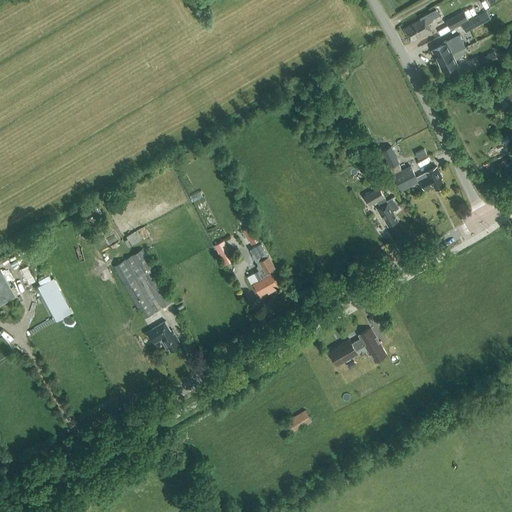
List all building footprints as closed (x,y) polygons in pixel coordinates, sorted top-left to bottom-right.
[(450,28),(474,16),(486,9),(483,3),(471,10),(470,8),(446,21),(450,28)] [(466,32),(490,19),(486,11),(461,24),(466,32)] [(424,17),(404,28),(411,41),(431,30),(424,17)] [(447,42),(432,49),(438,61),(449,56),(464,48),(465,47),(458,33),(446,40),(447,42)] [(449,56),(438,61),(443,71),(458,64),(455,60),(461,57),(460,54),(478,45),(476,41),(465,47),(464,48),(449,56)] [(484,66),(498,59),(494,51),(480,58),(484,66)] [(511,92),(509,87),(501,90),(510,107),(511,105),(511,92)] [(400,162),(391,146),(382,150),(390,167),(398,163),(400,162)] [(511,162),(511,160),(499,167),(505,177),(511,172),(511,162)] [(398,163),(390,167),(394,173),(402,170),(398,163)] [(442,177),(437,166),(416,176),(411,165),(402,170),(394,173),(402,190),(421,180),(424,188),(433,184),(436,189),(444,185),(441,178),(442,177)] [(387,200),(380,187),(364,195),(370,205),(377,201),(380,205),(376,207),(382,216),(383,216),(388,225),(398,220),(393,212),(399,207),(392,197),(387,200)] [(253,225),(244,230),(251,244),(261,239),(253,225)] [(141,240),(136,230),(127,236),(128,239),(125,240),(128,247),(141,240)] [(234,260),(223,240),(214,245),(224,264),(234,260)] [(275,268),(269,256),(263,246),(252,253),(258,264),(257,267),(258,267),(259,270),(254,272),(259,280),(254,283),(260,295),(270,289),(271,291),(279,287),(271,273),(270,273),(269,271),(275,268)] [(113,266),(144,318),(172,301),(141,249),(113,266)] [(0,303),(15,295),(0,269),(0,303)] [(54,276),(53,277),(38,285),(57,321),(69,314),(72,312),(73,311),(54,276)] [(176,342),(179,341),(172,330),(170,331),(165,322),(166,321),(166,320),(148,331),(155,343),(155,341),(161,338),(167,348),(169,347),(171,350),(178,346),(176,342)] [(374,362),(387,354),(371,328),(358,335),(360,338),(352,343),(349,339),(342,343),(343,345),(330,352),(337,364),(357,352),(356,350),(364,345),(374,362)] [(286,435),(312,420),(306,409),(280,425),(286,435)]
